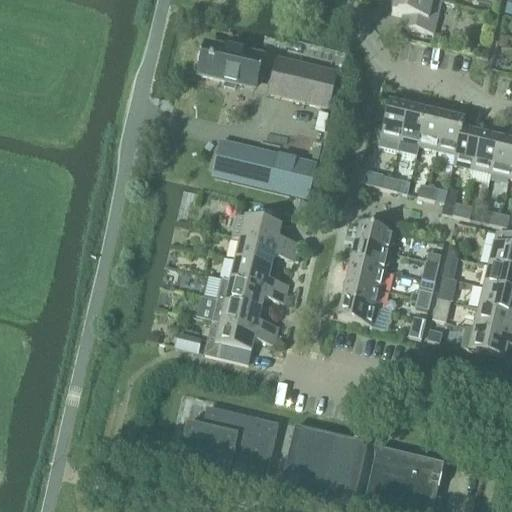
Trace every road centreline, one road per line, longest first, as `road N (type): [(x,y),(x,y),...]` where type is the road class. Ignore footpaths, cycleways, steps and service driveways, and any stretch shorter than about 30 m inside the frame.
road 1 (unclassified): [(47,511),(165,0)]
road 2 (residential): [(511,406),(347,371),(278,379)]
road 3 (residential): [(356,0),(356,27),(378,63),(511,107)]
